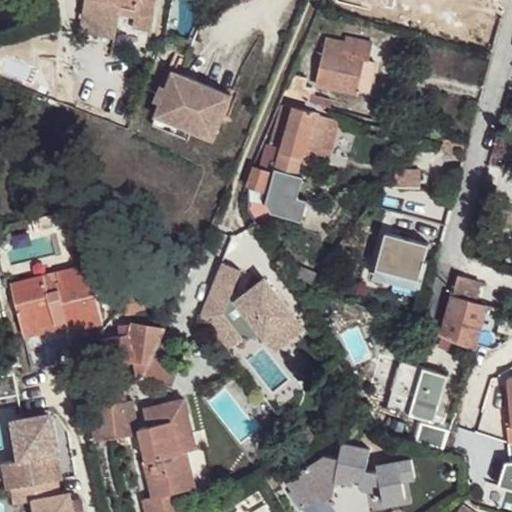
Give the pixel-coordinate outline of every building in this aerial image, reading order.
[(127,25),(146,26),(147,0),(81,0),(81,10),(76,9),(74,36),(110,38),(111,24),(127,25)] [(127,25),(126,36),(145,37),(146,26),(127,25)] [(110,38),(74,36),(73,47),(109,49),(110,38)] [(316,84),(333,89),(344,54),(347,43),(345,43),(328,38),(316,84)] [(347,38),(345,43),(347,43),(344,54),(363,58),(363,62),(370,63),(376,45),(347,38)] [(344,54),(333,89),(353,95),(354,92),(363,62),(363,58),(344,54)] [(373,64),(370,63),(363,62),(354,92),(365,96),(373,64)] [(210,138),(229,95),(167,67),(153,98),(159,101),(153,113),(189,129),(210,138)] [(289,87),(287,95),(329,107),(331,98),(304,91),(306,82),(292,78),(289,87)] [(377,101),(373,110),(386,114),(389,105),(377,101)] [(269,176),(252,170),(246,184),(246,188),(265,193),(270,194),(266,207),(272,216),(303,224),(308,203),(298,200),(304,177),(297,175),(300,165),(309,168),(311,161),(327,165),(338,123),(282,108),(270,150),(282,152),(278,166),(273,165),(269,176)] [(189,129),(153,113),(149,122),(185,138),(189,129)] [(58,213),(29,222),(33,235),(62,226),(58,213)] [(430,243),(367,227),(357,263),(421,278),(430,243)] [(241,269),(223,262),(200,315),(227,349),(244,336),(247,339),(258,329),(266,339),(297,314),(266,276),(242,294),(233,290),(241,269)] [(86,267),(7,283),(25,370),(59,363),(51,324),(61,321),(63,332),(98,325),(86,267)] [(110,275),(121,314),(136,311),(138,301),(130,269),(110,275)] [(460,274),(444,328),(443,330),(475,346),(476,341),(478,335),(489,339),(498,307),(476,300),(480,280),(460,274)] [(307,327),(297,314),(266,339),(275,351),(307,327)] [(132,374),(137,379),(140,373),(159,333),(161,329),(127,322),(123,331),(129,359),(130,359),(132,374)] [(159,333),(140,373),(166,385),(177,362),(168,358),(176,341),(159,333)] [(387,405),(434,417),(446,369),(399,354),(387,405)] [(0,399),(14,397),(6,364),(0,364),(0,399)] [(511,422),(508,423),(510,459),(502,485),(511,487),(511,373),(508,374),(510,406),(511,422)] [(143,511),(174,511),(170,495),(191,490),(179,439),(189,437),(180,402),(139,411),(143,428),(134,431),(138,449),(136,451),(149,499),(141,501),(143,511)] [(89,442),(129,436),(125,403),(83,409),(89,442)] [(0,466),(0,479),(3,493),(9,492),(24,489),(54,483),(59,482),(55,465),(51,466),(50,458),(56,458),(50,425),(42,419),(9,425),(15,456),(18,456),(20,463),(0,466)] [(447,441),(449,432),(432,428),(426,448),(443,452),(443,450),(445,446),(447,441)] [(280,479),(299,506),(316,494),(319,498),(325,494),(327,484),(332,480),(340,480),(342,477),(369,484),(369,502),(384,503),(386,483),(404,484),(405,466),(370,464),(370,470),(361,469),(359,467),(363,446),(336,442),(332,456),(315,452),(280,479)] [(54,483),(24,489),(27,506),(31,505),(32,511),(69,511),(67,497),(57,499),(54,483)] [(24,489),(9,492),(12,509),(27,506),(24,489)] [(316,494),(299,506),(303,511),(328,511),(319,498),(316,494)]
